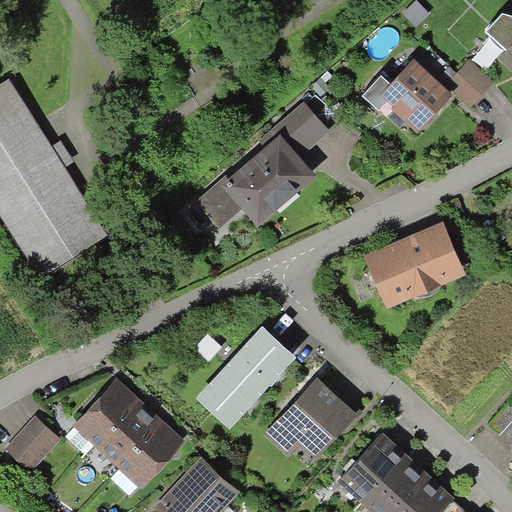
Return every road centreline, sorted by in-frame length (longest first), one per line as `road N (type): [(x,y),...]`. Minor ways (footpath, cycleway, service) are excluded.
road 1 (residential): [(277,272),(511,503)]
road 2 (residential): [(0,392),(156,317),(277,272)]
road 3 (residential): [(277,272),(511,151)]
